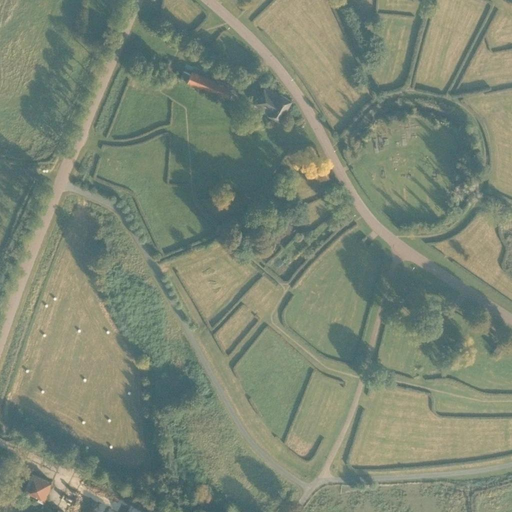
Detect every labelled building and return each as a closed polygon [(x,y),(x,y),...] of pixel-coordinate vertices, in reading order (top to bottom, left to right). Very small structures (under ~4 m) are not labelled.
[(191,73),(184,70),(180,79),(187,82),(187,83),(224,98),(228,87),(191,71),(191,73)] [(279,96),(264,88),(254,105),(269,113),(268,115),(279,121),(291,101),(280,94),(279,96)] [(302,229),(293,217),(291,218),(286,211),(266,226),(281,245),(302,229)] [(502,348),(498,344),(494,349),(497,353),(502,348)] [(26,493),(48,499),(54,479),(31,473),(26,493)] [(150,511),(83,481),(82,480),(66,511),(150,511)] [(151,492),(161,497),(164,489),(154,485),(151,492)]
